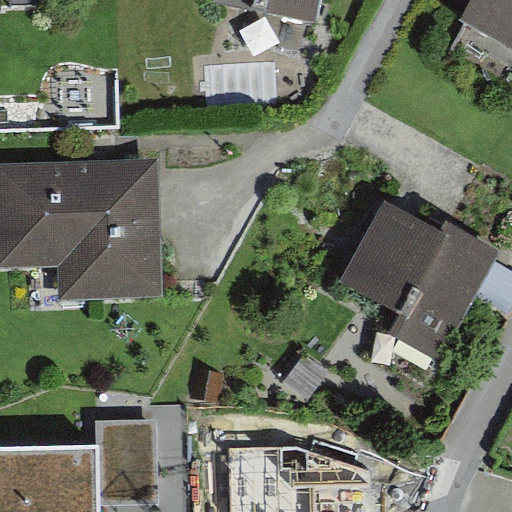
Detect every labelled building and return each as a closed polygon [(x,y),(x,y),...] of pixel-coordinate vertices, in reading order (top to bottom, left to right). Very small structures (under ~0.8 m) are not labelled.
[(245,0),(245,3),(333,22),(337,0),(245,0)] [(511,0),(472,0),(462,18),(511,47),(511,0)] [(157,166),(0,171),(0,244),(1,267),(65,265),(66,295),(168,291),(166,240),(159,240),(157,166)] [(431,238),(385,212),(342,289),(389,315),(380,331),(438,363),(499,255),(440,223),(431,238)] [(169,450),(111,452),(112,476),(112,490),(170,488),(169,450)] [(112,476),(1,478),(1,494),(0,493),(0,511),(112,511),(112,490),(112,476)]
